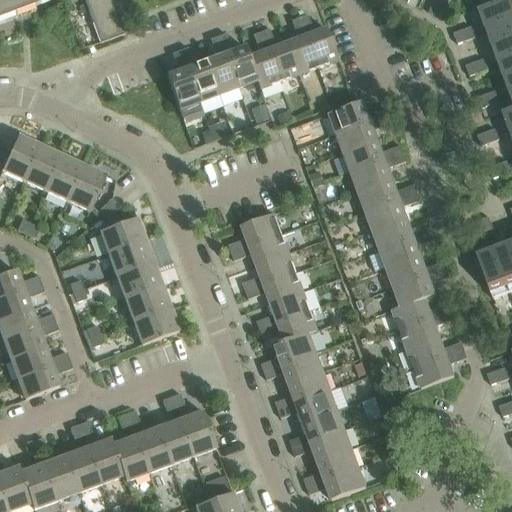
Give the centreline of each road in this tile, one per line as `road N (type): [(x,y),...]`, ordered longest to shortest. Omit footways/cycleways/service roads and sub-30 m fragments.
road 1 (residential): [(228,359),(161,179),(134,148),(74,119)]
road 2 (residential): [(435,503),(479,373),(471,285),(445,227)]
road 3 (residential): [(74,119),(106,66),(286,0)]
road 4 (residential): [(92,401),(37,256),(0,242)]
road 5 (residential): [(284,511),(228,359)]
road 6 (residential): [(92,401),(228,359)]
road 7 (residential): [(402,101),(445,227)]
